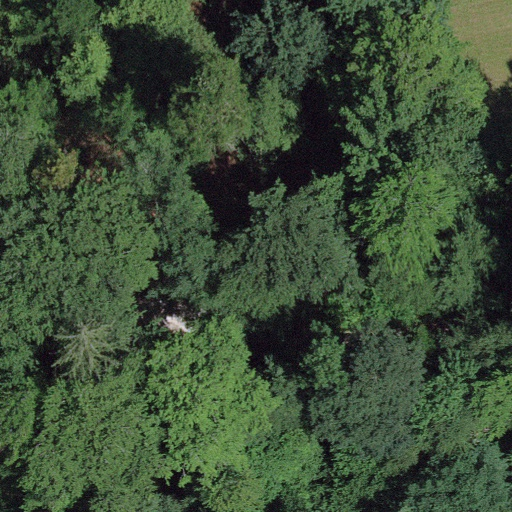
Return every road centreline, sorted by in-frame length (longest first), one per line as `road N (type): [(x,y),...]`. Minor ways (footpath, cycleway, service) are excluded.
road 1 (track): [(511,180),(199,303),(0,331)]
road 2 (track): [(511,448),(303,425),(199,303)]
